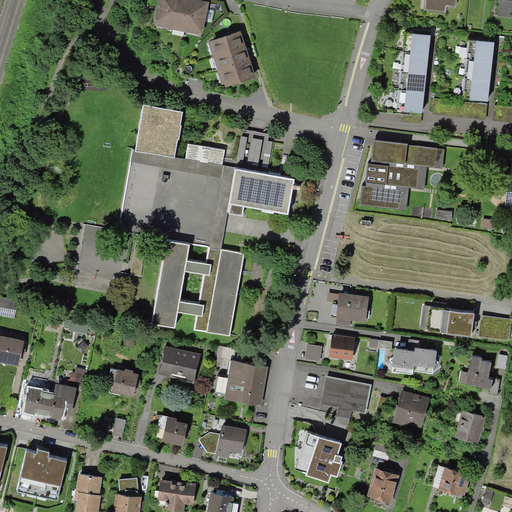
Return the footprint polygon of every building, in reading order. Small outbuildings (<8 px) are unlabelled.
[(205,4),(194,1),(187,0),(159,0),(155,21),(167,24),(167,27),(172,28),(172,25),(184,27),(184,30),(186,31),(187,28),(199,30),(205,4)] [(511,11),(511,0),(499,0),(497,15),(509,16),(509,11),(511,11)] [(424,73),(426,73),(427,62),(425,62),(426,58),(426,54),(428,54),(429,43),(427,43),(428,38),(428,35),(430,35),(405,32),(403,45),(406,45),(405,51),(403,51),(401,64),(404,64),(403,70),(401,69),(399,83),(402,83),(401,89),(399,88),(397,101),(400,102),(399,108),(397,108),(422,111),(423,100),(421,100),(422,94),(422,92),(424,92),(425,81),(423,81),(424,75),(424,73)] [(252,76),(248,64),(246,58),(241,43),(237,33),(211,41),(215,53),(213,54),(214,59),(217,58),(221,70),(218,71),(219,73),(222,72),(226,84),(252,76)] [(493,43),(493,42),(467,39),(466,53),(468,53),(468,59),(465,58),(464,71),(466,72),(466,77),(463,77),(462,90),(464,90),(463,97),(461,97),(486,100),(487,89),(486,89),(486,83),(486,81),(488,81),(490,70),(488,70),(488,64),(489,62),(490,62),(492,51),(490,51),(490,45),(491,43),(493,43)] [(486,104),(435,98),(433,110),(485,116),(486,104)] [(193,329),(226,335),(228,336),(243,253),(240,253),(220,249),(228,202),(286,212),(291,186),(298,188),(298,185),(292,183),(293,178),(173,157),(177,138),(180,124),(179,124),(182,110),(142,103),(134,150),(131,149),(113,252),(123,253),(127,233),(136,235),(135,241),(145,243),(146,236),(165,240),(151,322),(173,326),(176,310),(196,314),(193,329)] [(511,106),(494,105),(492,117),(511,118),(511,106)] [(246,138),(240,137),(236,162),(241,163),(246,138)] [(246,163),(256,165),(261,140),(250,139),(246,163)] [(406,143),(372,139),(370,160),(371,160),(370,163),(366,163),(364,182),(365,182),(364,186),(361,185),(358,205),(359,205),(359,204),(397,209),(400,186),(415,188),(418,165),(433,167),(435,149),(436,148),(406,145),(406,143)] [(261,166),(267,167),(271,142),(266,141),(261,166)] [(450,212),(435,210),(435,218),(449,220),(450,212)] [(481,227),(493,228),(494,221),(482,219),(481,227)] [(264,285),(269,287),(277,263),(272,261),(264,285)] [(363,319),(366,298),(339,294),(337,304),(334,304),(332,315),(336,316),(335,324),(349,326),(350,318),(363,319)] [(0,307),(14,310),(16,300),(0,297),(0,307)] [(470,336),(474,311),(429,305),(426,330),(470,336)] [(0,315),(13,318),(14,310),(0,307),(0,315)] [(353,338),(331,335),(328,355),(351,359),(353,338)] [(20,352),(23,353),(24,349),(21,348),(22,342),(0,337),(0,359),(17,363),(20,352)] [(123,344),(132,346),(133,339),(125,338),(123,344)] [(305,358),(320,361),(322,346),(307,344),(305,358)] [(176,350),(164,347),(158,374),(193,381),(198,356),(175,351),(176,350)] [(413,351),(394,348),(393,356),(389,359),(398,372),(411,373),(412,370),(411,370),(414,351),(414,347),(413,351)] [(433,358),(434,350),(414,347),(414,351),(411,370),(412,370),(424,371),(436,362),(433,358)] [(470,355),(465,383),(489,388),(488,393),(496,394),(499,380),(487,377),(490,361),(480,360),(480,357),(470,355)] [(225,397),(258,402),(264,366),(232,360),(225,397)] [(116,391),(131,395),(136,375),(130,373),(131,371),(124,370),(123,371),(110,368),(105,388),(105,390),(105,391),(107,392),(115,394),(116,391)] [(36,381),(45,383),(47,376),(37,374),(36,381)] [(74,383),(81,384),(83,376),(76,374),(74,383)] [(366,413),(371,384),(326,376),(320,404),(338,407),(333,422),(347,426),(352,410),(366,413)] [(24,409),(42,413),(46,392),(38,390),(39,386),(29,384),(28,388),(25,388),(22,402),(25,402),(24,409)] [(54,394),(46,392),(42,413),(60,417),(61,410),(69,411),(74,388),(56,385),(54,394)] [(375,411),(382,413),(386,398),(379,396),(375,411)] [(419,425),(426,400),(414,396),(413,399),(401,396),(395,417),(405,419),(405,421),(419,425)] [(455,436),(476,442),(483,417),(462,411),(455,436)] [(183,433),(186,433),(187,427),(185,426),(185,424),(174,422),(174,419),(159,416),(157,426),(164,428),(162,439),(181,443),(183,433)] [(121,435),(124,421),(116,419),(112,433),(121,435)] [(239,451),(243,430),(221,426),(216,454),(226,456),(228,448),(239,451)] [(306,473),(305,475),(329,482),(331,474),(337,476),(343,461),(341,460),(343,455),(338,454),(342,442),(307,431),(294,469),(306,473)] [(364,445),(387,452),(391,440),(367,433),(364,445)] [(48,454),(49,448),(37,445),(36,450),(26,448),(18,488),(59,497),(67,457),(48,454)] [(440,466),(434,486),(456,493),(457,492),(462,494),(468,476),(466,475),(467,475),(465,474),(465,475),(461,474),(462,472),(440,466)] [(368,494),(388,500),(396,475),(376,469),(368,494)] [(96,495),(99,476),(79,474),(77,489),(82,490),(81,498),(78,498),(76,510),(87,511),(95,511),(98,495),(96,495)] [(136,511),(139,496),(136,479),(119,480),(120,494),(116,493),(116,495),(110,495),(108,511),(136,511)] [(191,503),(194,485),(160,480),(158,498),(166,499),(166,502),(165,501),(164,505),(166,505),(165,508),(170,509),(170,511),(175,511),(176,510),(181,510),(182,502),(191,503)] [(235,511),(237,503),(230,502),(231,496),(223,495),(223,491),(216,490),(215,493),(211,493),(207,511),(235,511)]
